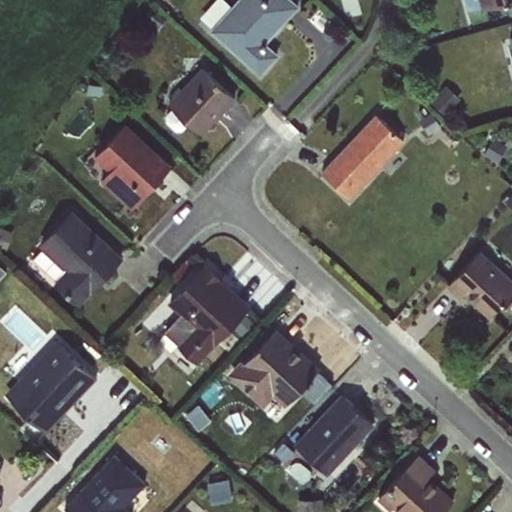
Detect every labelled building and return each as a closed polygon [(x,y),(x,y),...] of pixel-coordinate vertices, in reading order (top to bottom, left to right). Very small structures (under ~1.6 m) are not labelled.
[(234,0),(209,29),(259,75),(279,54),(266,42),(299,5),(293,0),(234,0)] [(478,0),(480,8),(510,0),(478,0)] [(235,98),(201,66),(167,103),(201,135),(235,98)] [(404,140),(375,112),(319,171),(349,199),(404,140)] [(128,123),(125,121),(92,156),(107,170),(99,180),(131,209),(171,165),(128,123)] [(77,306),(123,257),(71,208),(37,243),(40,247),(32,258),(77,306)] [(511,278),(480,248),(446,286),(459,298),(462,295),(488,318),(511,291),(511,278)] [(163,331),(196,364),(251,305),(204,262),(201,265),(166,302),(178,314),(163,331)] [(226,373),(262,407),(273,396),(284,406),(320,368),(275,326),(242,362),(238,360),(226,373)] [(3,393),(45,431),(96,375),(54,338),(3,393)] [(340,391),(292,443),(327,475),(374,423),(340,391)] [(147,482),(113,452),(62,507),(66,511),(132,511),(125,504),(147,482)] [(435,469),(418,452),(376,497),(389,511),(392,508),(395,511),(442,511),(454,499),(429,475),(435,469)]
